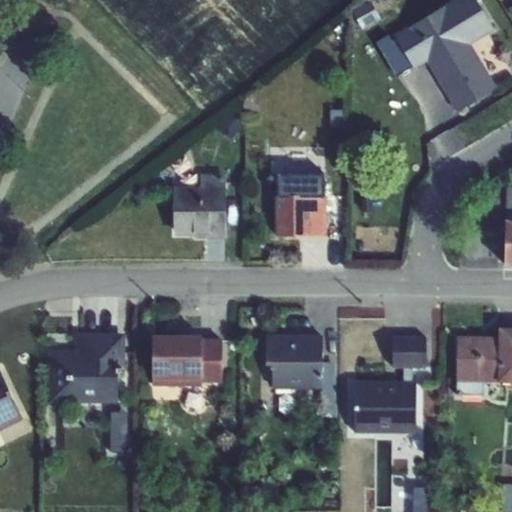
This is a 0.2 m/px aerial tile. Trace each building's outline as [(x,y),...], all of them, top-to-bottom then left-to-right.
[(476,0),(452,0),(395,34),(415,67),(427,61),(458,110),(497,87),(471,42),(493,28),(476,0)] [(353,11),(362,26),(380,16),(370,1),(353,11)] [(335,32),(325,40),(334,51),(344,44),(335,32)] [(244,111),(258,111),(258,88),(244,96),(244,111)] [(331,175),(342,175),(342,109),(331,109),(331,175)] [(175,186),(175,235),(195,235),(195,237),(226,237),(226,172),(201,173),(201,174),(201,186),(178,186),(175,186)] [(201,174),(177,175),(178,186),(201,186),(201,174)] [(327,182),(278,183),(278,194),(326,194),(327,182)] [(276,194),(276,235),(325,234),(326,194),(278,194),(276,194)] [(457,335),(457,395),(484,395),(484,382),(511,381),(511,327),(500,327),(499,335),(457,335)] [(51,351),(50,401),(120,401),(120,369),(125,369),(125,332),(75,332),(75,351),(51,351)] [(154,335),(153,384),(202,385),(202,381),(223,382),(223,340),(202,339),(202,336),(154,335)] [(323,336),(268,335),(267,365),(272,365),(272,387),(324,388),(323,416),(333,416),(334,361),(323,361),(323,336)] [(393,336),(393,368),(403,368),(403,381),(412,382),(412,368),(427,368),(428,336),(393,336)] [(0,429),(22,419),(0,371),(0,429)] [(356,381),(355,430),(416,431),(417,382),(412,382),(403,381),(356,381)] [(129,412),(112,412),(111,450),(128,451),(129,412)] [(409,484),(408,501),(432,502),(432,485),(409,484)] [(511,511),(511,503),(503,503),(502,511),(511,511)]
